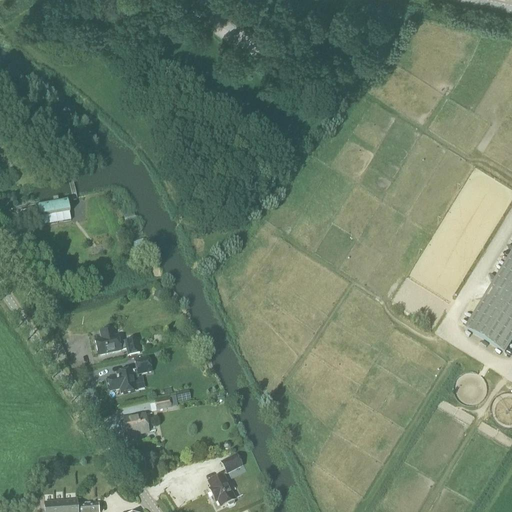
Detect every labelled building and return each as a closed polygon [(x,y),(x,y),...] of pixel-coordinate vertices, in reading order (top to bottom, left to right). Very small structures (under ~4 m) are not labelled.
[(65,199),(34,206),(37,219),(68,213),(65,199)] [(511,254),(466,330),(505,354),(511,341),(511,254)] [(100,339),(93,341),(97,356),(119,351),(119,350),(125,349),(124,343),(118,344),(116,336),(113,336),(111,329),(98,331),(100,339)] [(124,342),(124,343),(125,349),(127,356),(138,353),(135,339),(124,342)] [(135,370),(136,375),(150,372),(147,358),(133,361),(135,370)] [(116,377),(106,379),(109,392),(119,390),(120,395),(135,391),(131,376),(136,375),(135,370),(130,371),(130,370),(115,374),(116,377)] [(168,400),(154,403),(156,411),(170,408),(168,400)] [(144,416),(120,420),(123,437),(147,433),(147,432),(153,431),(151,416),(144,418),(144,416)] [(235,456),(220,464),(226,474),(240,467),(235,456)] [(222,476),(207,483),(211,489),(208,490),(209,492),(210,492),(212,495),(211,496),(215,503),(217,502),(220,508),(227,504),(228,506),(229,506),(233,504),(233,503),(233,501),(234,500),(222,476)] [(76,511),(76,507),(76,502),(44,504),(44,511),(76,511)]
